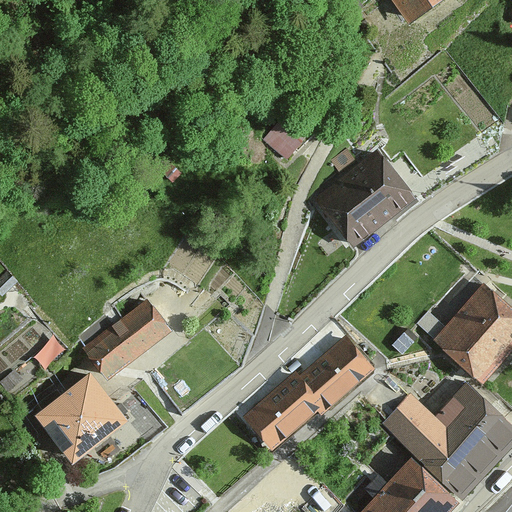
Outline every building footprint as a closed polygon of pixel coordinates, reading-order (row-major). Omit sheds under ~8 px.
[(381,0),(413,42),(465,3),(462,0),(381,0)] [(296,114),(265,139),(287,166),(318,141),(296,114)] [(312,200),(358,259),(424,207),(379,149),(312,200)] [(511,306),(482,280),(435,334),(483,377),(511,343),(511,306)] [(158,299),(85,348),(112,387),(185,338),(158,299)] [(300,372),(322,397),(328,404),(371,367),(342,334),(300,372)] [(295,367),(240,416),(267,446),(322,397),(300,372),(295,367)] [(409,389),(379,421),(410,449),(455,490),(462,496),(511,441),(511,420),(467,380),(437,414),(409,389)] [(96,385),(44,419),(80,475),(133,441),(96,385)] [(410,449),(356,509),(360,511),(435,511),(455,490),(410,449)]
